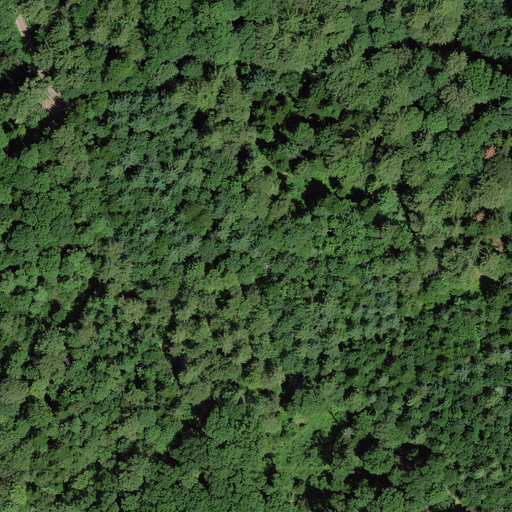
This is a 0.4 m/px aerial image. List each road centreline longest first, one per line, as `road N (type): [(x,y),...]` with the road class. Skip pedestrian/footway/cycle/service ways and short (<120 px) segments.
road 1 (track): [(57,104),(205,442),(225,452),(249,511)]
road 2 (track): [(9,0),(57,104),(252,75)]
